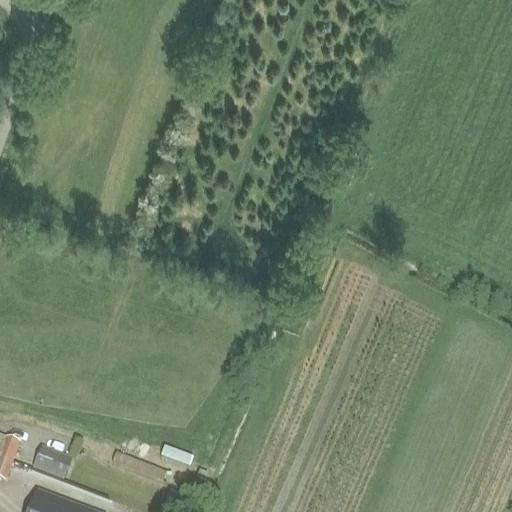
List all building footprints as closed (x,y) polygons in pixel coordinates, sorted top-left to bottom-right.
[(0,458),(12,463),(20,444),(6,440),(6,441),(0,438),(0,458)] [(64,482),(72,460),(42,448),(33,471),(64,482)] [(116,456),(112,466),(162,485),(166,476),(116,456)] [(12,463),(0,458),(0,480),(5,482),(12,463)] [(179,511),(185,497),(168,490),(161,509),(169,511),(179,511)] [(88,511),(37,493),(30,511),(88,511)]
